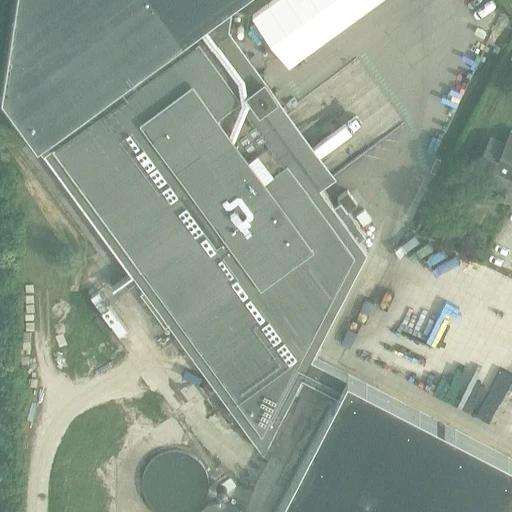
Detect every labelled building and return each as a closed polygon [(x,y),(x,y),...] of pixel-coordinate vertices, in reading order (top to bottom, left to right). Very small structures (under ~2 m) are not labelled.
[(16,0),(16,5),(2,94),(38,143),(263,452),(293,393),(302,377),(337,395),(276,511),(503,511),(511,496),(511,461),(347,376),(347,377),(311,358),(366,252),(359,241),(365,236),(347,211),(340,202),(333,207),(201,24),(184,36),(157,0),(16,0)] [(157,0),(184,36),(201,24),(221,52),(228,0),(157,0)] [(275,47),(342,0),(270,0),(252,13),(275,47)] [(511,132),(504,145),(490,138),(477,166),(492,173),(494,168),(511,177),(511,132)] [(347,191),(337,198),(340,202),(347,211),(356,204),(347,191)] [(511,278),(482,265),(463,305),(511,327),(511,278)] [(418,345),(497,376),(510,341),(431,311),(418,345)] [(218,390),(182,416),(214,460),(250,434),(218,390)] [(206,487),(205,481),(204,476),(201,471),(196,466),(192,463),(187,460),(182,458),(175,458),(170,459),(164,461),(160,463),(155,467),(153,471),(150,476),(148,481),(148,487),(148,493),(150,499),(153,503),(156,508),(160,511),(162,511),(191,511),(192,511),(197,508),(201,503),(204,498),(205,493),(206,487)]
